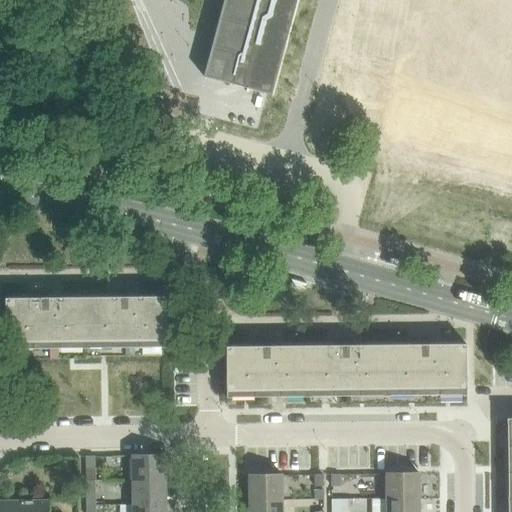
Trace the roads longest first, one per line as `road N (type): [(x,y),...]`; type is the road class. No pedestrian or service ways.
road 1 (unclassified): [(511,318),(177,227),(0,191)]
road 2 (unclassified): [(458,443),(441,431),(203,435)]
road 3 (unclassified): [(0,277),(197,277),(208,292),(210,323)]
road 4 (unclassified): [(210,323),(431,322)]
road 5 (unclassified): [(0,437),(203,435)]
